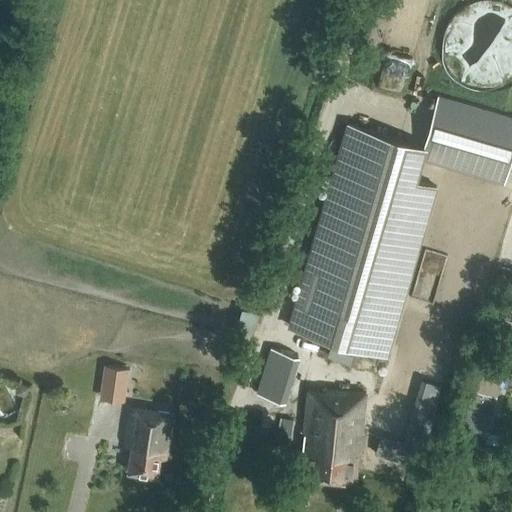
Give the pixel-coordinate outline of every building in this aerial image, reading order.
[(445,29),(442,38),(442,47),(443,56),(446,65),(451,73),(457,80),(465,85),(473,89),(482,91),(492,91),(501,89),(509,86),(511,83),(511,7),(506,4),(497,1),(489,0),(486,0),(479,1),(470,3),(462,8),(455,14),(449,21),(445,29)] [(503,182),(511,152),(511,116),(437,95),(422,146),(349,124),(289,328),(390,357),(439,186),(419,180),(425,159),(503,182)] [(256,390),(286,399),(300,353),(271,344),(256,390)] [(104,365),(102,381),(114,383),(111,398),(123,400),(128,369),(104,365)] [(439,383),(420,378),(416,396),(434,401),(439,383)] [(365,392),(325,387),(324,390),(307,390),(301,451),(304,451),(302,474),(356,480),(362,420),(376,421),(378,401),(364,400),(365,392)] [(487,433),(493,411),(467,405),(462,427),(487,433)] [(165,459),(172,413),(130,407),(124,445),(130,446),(126,471),(157,476),(159,458),(165,459)] [(379,433),(374,452),(402,459),(407,440),(379,433)]
